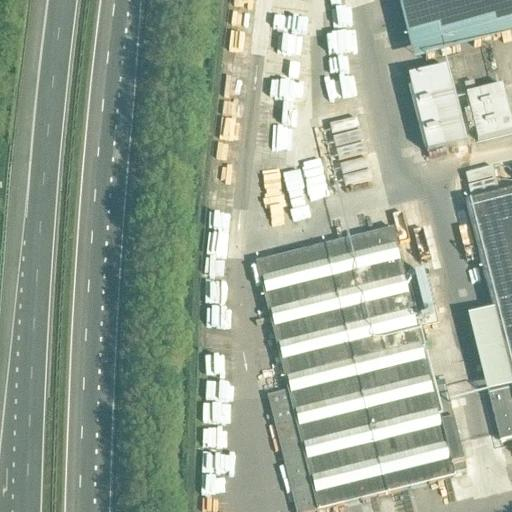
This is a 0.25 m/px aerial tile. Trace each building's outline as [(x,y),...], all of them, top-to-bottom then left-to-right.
[(511,44),(511,23),(506,0),(403,0),(420,67),(511,44)] [(428,90),(410,95),(427,158),(466,148),(447,73),(425,79),(428,90)] [(464,117),(469,135),(475,134),(478,145),(511,136),(511,131),(502,91),(467,99),(471,115),(464,117)] [(511,393),(489,398),(500,446),(511,442),(511,195),(465,207),(511,393)] [(267,401),(294,511),(331,511),(455,481),(454,478),(466,475),(445,392),(433,395),(393,234),(256,268),(287,396),(267,401)]
